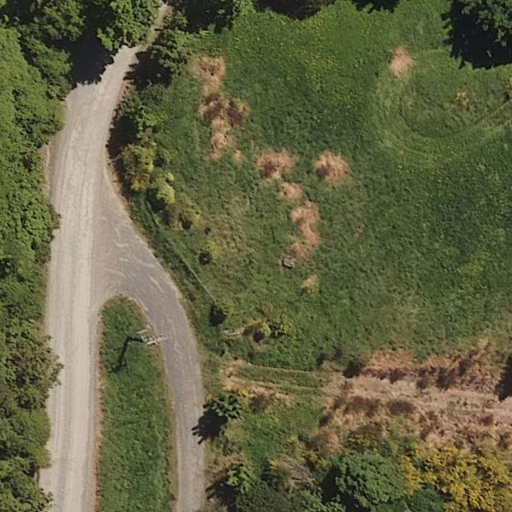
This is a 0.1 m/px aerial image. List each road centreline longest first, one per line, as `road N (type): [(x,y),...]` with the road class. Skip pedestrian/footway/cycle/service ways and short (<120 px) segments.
road 1 (residential): [(197,511),(196,441),(164,295),(72,187)]
road 2 (unclassified): [(64,511),(72,187)]
road 3 (unclassified): [(72,187),(91,91),(143,0)]
